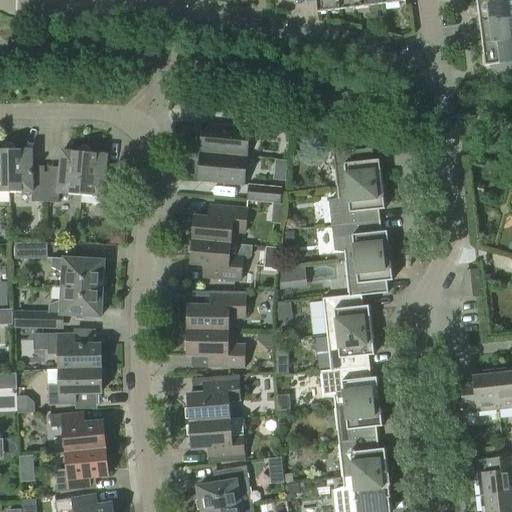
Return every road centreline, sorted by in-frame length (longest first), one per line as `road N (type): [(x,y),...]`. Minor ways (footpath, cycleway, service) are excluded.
road 1 (residential): [(156,511),(146,458),(139,124),(100,111),(0,114)]
road 2 (residential): [(436,511),(418,320),(454,242),(437,80),(426,67)]
road 3 (residential): [(426,67),(159,15)]
road 4 (residential): [(159,15),(0,3)]
